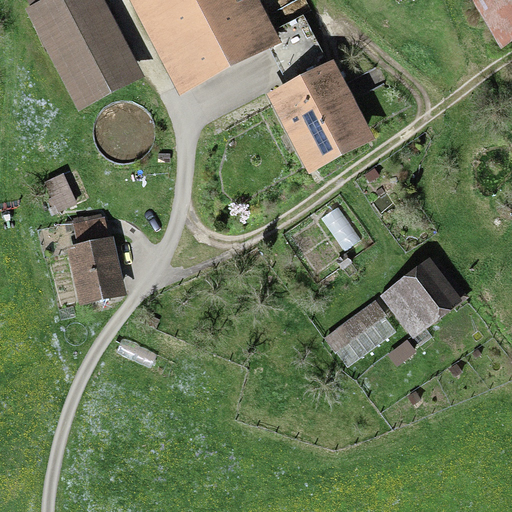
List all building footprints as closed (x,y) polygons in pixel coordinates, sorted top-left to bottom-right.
[(129,79),(87,0),(63,0),(38,13),(85,102),(129,79)] [(145,0),(189,83),(268,42),(245,0),(145,0)] [(511,0),(494,0),(511,29),(511,0)] [(311,166),(365,138),(303,22),(273,38),(302,92),(279,104),(311,166)] [(65,180),(48,188),(61,216),(77,207),(65,180)] [(76,253),(88,304),(89,303),(122,296),(115,262),(120,261),(112,224),(78,231),(82,252),(76,253)] [(470,299),(440,261),(386,302),(417,341),(470,299)] [(333,345),(342,357),(391,322),(382,309),(333,345)]
